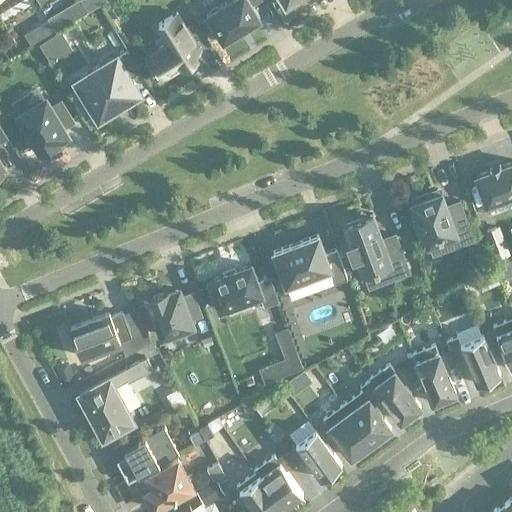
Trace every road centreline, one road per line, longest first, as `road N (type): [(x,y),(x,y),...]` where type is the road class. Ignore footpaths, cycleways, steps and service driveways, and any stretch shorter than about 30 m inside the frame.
road 1 (residential): [(511,95),(0,301)]
road 2 (residential): [(401,0),(0,232)]
road 3 (unclassified): [(511,399),(430,429),(322,511)]
road 4 (residential): [(103,511),(0,319)]
